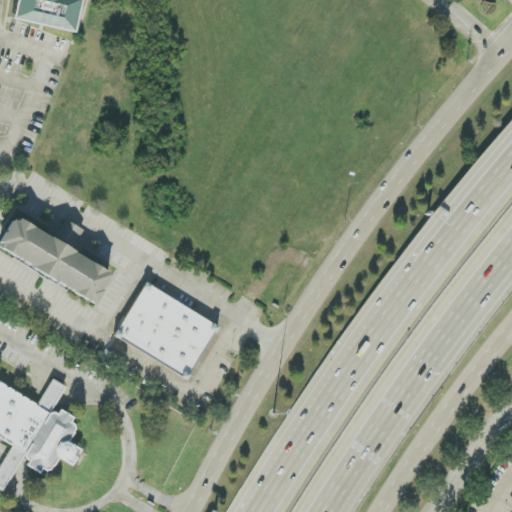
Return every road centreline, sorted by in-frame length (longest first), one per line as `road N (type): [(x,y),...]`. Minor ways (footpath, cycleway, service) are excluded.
road 1 (primary): [(511,44),(361,237),(194,511)]
road 2 (motorway): [(511,149),(250,511)]
road 3 (motorway): [(342,511),(511,261)]
road 4 (primary): [(390,511),(436,433),(511,333)]
road 5 (residential): [(435,511),(511,400)]
